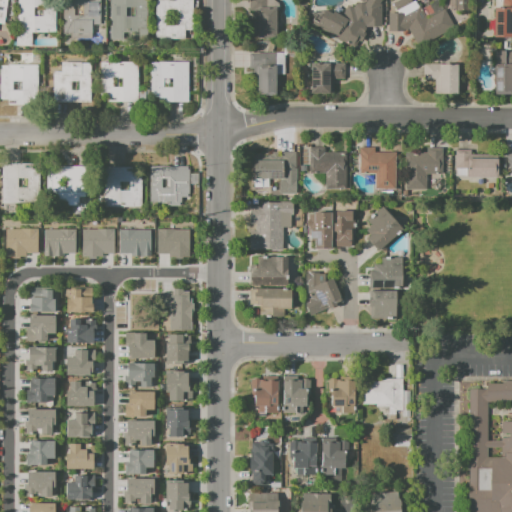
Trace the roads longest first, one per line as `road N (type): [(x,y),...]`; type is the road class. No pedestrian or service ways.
road 1 (residential): [(511,117),(298,117),(216,135),(0,135)]
road 2 (residential): [(216,0),(216,511)]
road 3 (residential): [(106,511),(109,273)]
road 4 (residential): [(7,511),(6,299),(13,280)]
road 5 (residential): [(216,274),(30,272),(13,280)]
road 6 (residential): [(216,343),(397,344)]
